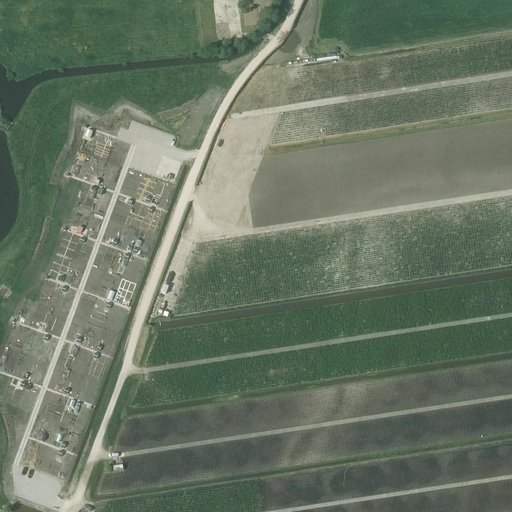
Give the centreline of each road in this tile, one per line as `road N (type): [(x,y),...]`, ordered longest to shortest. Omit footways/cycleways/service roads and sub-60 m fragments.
road 1 (track): [(74,511),(200,154),(238,83),(283,34),(300,0)]
road 2 (track): [(75,508),(511,443)]
road 3 (track): [(511,396),(94,452)]
road 4 (track): [(511,192),(186,240),(160,313)]
road 5 (track): [(126,367),(141,372),(511,315)]
road 6 (track): [(202,196),(229,118),(511,74)]
road 7 (track): [(135,139),(15,466)]
